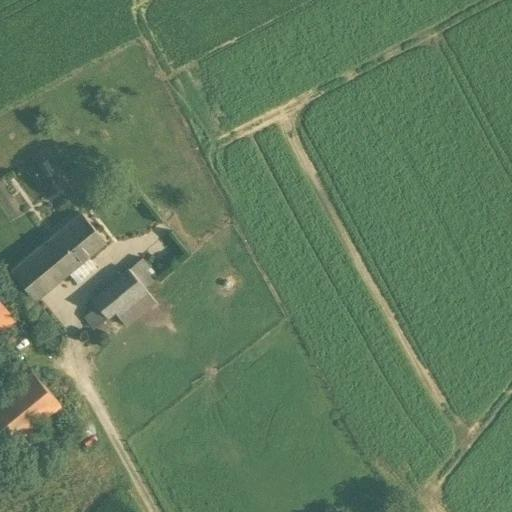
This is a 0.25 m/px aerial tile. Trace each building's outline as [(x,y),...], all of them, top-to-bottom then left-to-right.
[(81,212),(55,235),(79,264),(106,242),(81,212)] [(79,264),(55,235),(11,271),(35,300),(79,264)] [(112,313),(123,326),(151,303),(128,276),(81,315),(93,329),(112,313)] [(0,298),(0,330),(15,317),(0,298)] [(22,366),(0,387),(0,454),(55,398),(22,366)]
